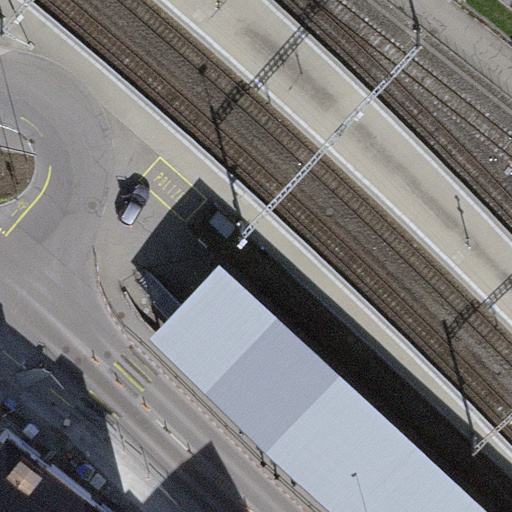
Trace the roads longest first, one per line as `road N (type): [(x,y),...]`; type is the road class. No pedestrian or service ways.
road 1 (primary): [(0,302),(239,511)]
road 2 (residential): [(414,0),(511,75)]
